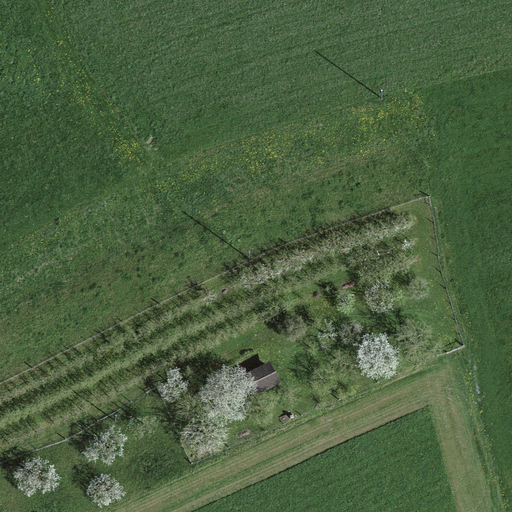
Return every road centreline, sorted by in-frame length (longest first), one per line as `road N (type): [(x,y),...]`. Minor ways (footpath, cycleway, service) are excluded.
road 1 (track): [(39,0),(79,76),(173,212)]
road 2 (track): [(508,511),(458,348)]
